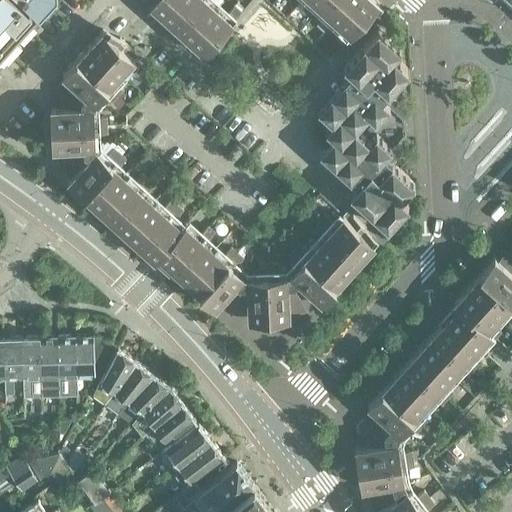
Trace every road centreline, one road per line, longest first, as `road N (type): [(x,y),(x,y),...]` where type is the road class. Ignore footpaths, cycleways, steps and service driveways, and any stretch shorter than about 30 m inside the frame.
road 1 (secondary): [(270,433),(190,336),(53,215)]
road 2 (residential): [(427,262),(447,218),(433,11)]
road 3 (residential): [(270,433),(427,262)]
road 4 (residential): [(117,0),(272,135)]
road 5 (residential): [(0,123),(108,0)]
road 6 (residential): [(427,262),(511,176)]
